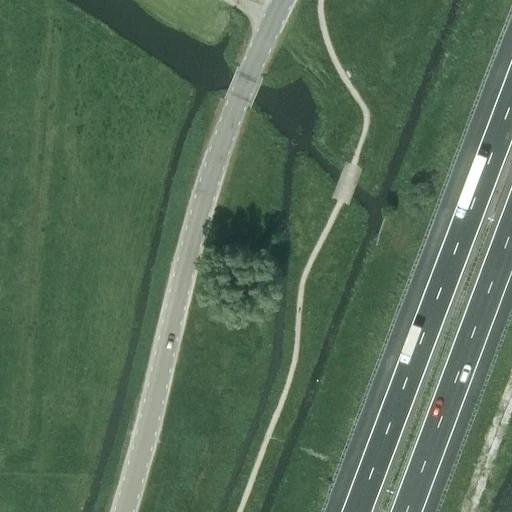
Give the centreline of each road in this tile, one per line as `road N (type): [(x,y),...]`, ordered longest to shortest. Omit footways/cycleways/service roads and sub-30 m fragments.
road 1 (tertiary): [(124,511),(202,201),(282,0)]
road 2 (motorway): [(511,99),(357,511)]
road 3 (motorway): [(406,511),(511,228)]
